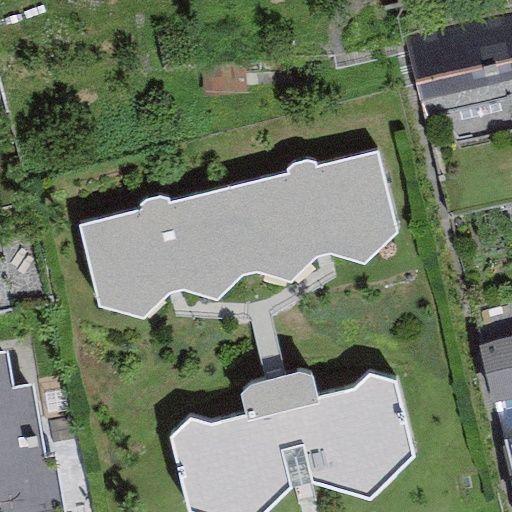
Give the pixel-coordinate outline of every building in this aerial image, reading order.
[(511,76),(511,17),(404,40),(418,99),(511,76)] [(360,272),(392,233),(374,161),(78,229),(97,312),(148,324),(159,314),(251,319),(272,315),(349,268),(360,272)] [(511,343),(479,352),(490,412),(498,410),(511,474),(511,343)] [(0,511),(65,511),(57,461),(44,463),(32,391),(12,394),(6,361),(0,361),(0,511)] [(413,467),(395,393),(368,384),(358,399),(317,409),(309,389),(296,386),(250,397),(240,407),(244,423),(210,436),(188,430),(170,448),(186,511),(276,511),(298,491),(372,508),(413,467)]
